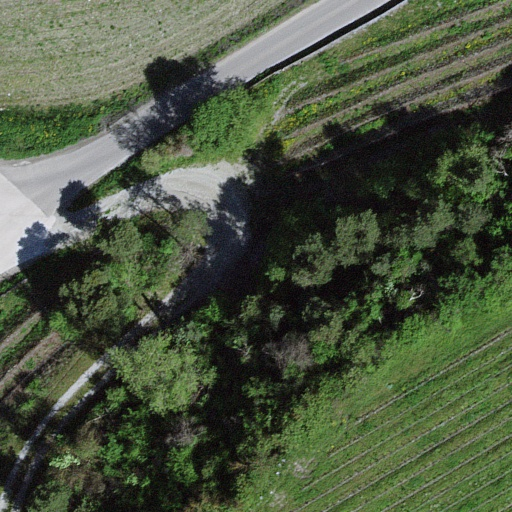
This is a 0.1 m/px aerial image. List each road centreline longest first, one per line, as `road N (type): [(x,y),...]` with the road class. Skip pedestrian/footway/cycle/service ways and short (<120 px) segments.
road 1 (track): [(1,222),(39,232),(165,188),(200,184),(224,198),(231,225),(203,271),(61,412),(13,487),(7,511)]
road 2 (unclassified): [(355,0),(86,161),(1,222)]
